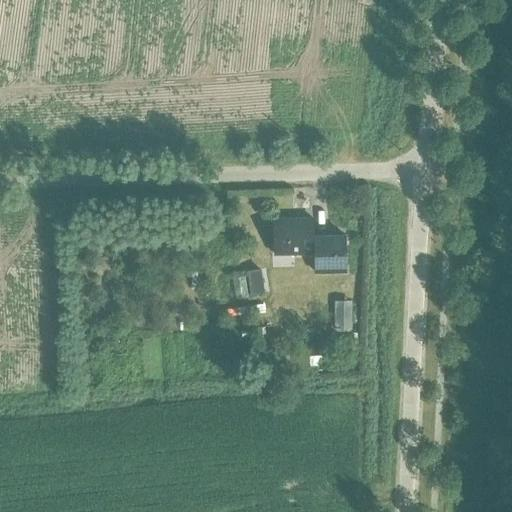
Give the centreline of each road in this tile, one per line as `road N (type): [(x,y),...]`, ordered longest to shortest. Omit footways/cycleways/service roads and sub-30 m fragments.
road 1 (residential): [(423,170),(0,183)]
road 2 (residential): [(404,511),(423,170)]
road 3 (residential): [(423,170),(437,0)]
